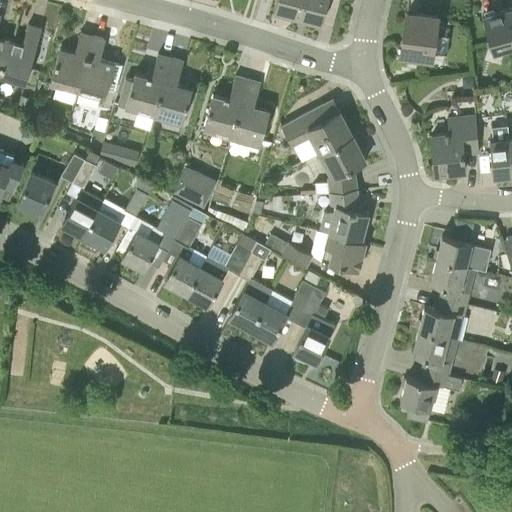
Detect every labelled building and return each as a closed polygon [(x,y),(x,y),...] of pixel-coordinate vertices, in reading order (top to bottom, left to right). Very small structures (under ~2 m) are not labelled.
[(298,16),(301,0),(276,0),(273,10),(275,10),(298,16)] [(301,0),(298,16),(320,22),(320,23),(322,23),(327,0),(301,0)] [(493,54),(511,49),(511,30),(506,10),(483,16),(493,54)] [(407,12),(400,55),(416,58),(418,47),(434,49),(433,52),(446,54),(449,35),(436,33),(438,16),(407,12)] [(0,70),(9,38),(0,35),(0,18),(1,15),(0,14),(0,70)] [(0,70),(0,74),(26,81),(41,27),(28,23),(22,42),(9,38),(0,70)] [(77,90),(92,34),(80,31),(75,50),(60,46),(49,83),(77,90)] [(92,34),(77,90),(105,97),(107,88),(115,90),(122,64),(100,58),(106,38),(92,34)] [(155,112),(171,56),(158,53),(152,76),(135,71),(134,78),(126,76),(119,103),(155,112)] [(155,112),(183,120),(192,87),(177,83),(183,60),(171,56),(155,112)] [(230,134),(246,77),(235,74),(229,97),(213,93),(204,127),(230,134)] [(474,86),(473,75),(462,76),(463,87),(474,86)] [(230,134),(260,143),(269,109),(254,104),(260,81),(246,77),(230,134)] [(18,104),(29,107),(32,97),(21,94),(18,104)] [(353,134),(340,109),(329,115),(322,102),(282,123),(291,142),(309,134),(317,152),(327,148),(327,147),(353,134)] [(463,153),(479,151),(476,115),(455,117),(456,131),(432,133),(435,172),(465,170),(463,153)] [(56,130),(64,133),(67,123),(59,120),(56,130)] [(511,126),(511,127),(511,130),(511,136),(508,137),(508,124),(491,125),(492,139),(490,138),(490,140),(493,175),(495,175),(495,174),(511,172),(511,126)] [(92,139),(102,141),(103,138),(105,131),(95,128),(92,139)] [(330,191),(357,190),(353,165),(365,159),(353,134),(327,147),(327,148),(317,152),(331,177),(329,177),(329,180),(315,181),(316,192),(330,191)] [(100,152),(115,158),(118,143),(103,138),(102,141),(100,152)] [(0,191),(5,180),(15,184),(24,162),(13,158),(14,155),(0,148),(0,191)] [(85,158),(74,151),(61,173),(73,178),(66,191),(68,192),(85,158)] [(62,222),(84,234),(103,200),(102,199),(102,198),(83,188),(96,164),(85,158),(68,192),(76,196),(62,222)] [(172,192),(204,207),(217,179),(185,164),(172,192)] [(30,172),(17,202),(41,212),(54,182),(30,172)] [(137,187),(124,209),(135,215),(147,192),(137,187)] [(329,231),(362,240),(369,212),(360,210),(357,190),(330,191),(331,201),(337,205),(335,209),(323,211),(318,229),(329,231)] [(122,255),(144,268),(158,243),(168,248),(175,236),(187,215),(191,208),(172,198),(149,238),(135,230),(122,255)] [(120,220),(119,220),(123,212),(103,200),(84,234),(105,246),(120,220)] [(248,222),(216,209),(213,215),(244,231),(248,222)] [(187,215),(175,236),(185,242),(189,245),(195,235),(202,223),(187,215)] [(456,230),(472,233),(475,220),(459,217),(456,230)] [(313,254),(322,259),(358,268),(366,241),(362,240),(329,231),(318,229),(318,230),(317,230),(311,253),(313,254)] [(239,273),(257,242),(256,241),(257,238),(242,230),(225,263),(207,254),(201,265),(186,291),(208,304),(228,267),(239,273)] [(271,232),(264,244),(281,253),(288,241),(271,232)] [(491,248),(471,243),(472,241),(442,233),(436,257),(465,266),(466,264),(476,267),(485,269),(491,248)] [(265,259),(271,248),(257,240),(257,242),(239,273),(249,279),(229,315),(251,327),(273,289),(252,277),(263,257),(265,259)] [(281,253),(306,266),(313,254),(311,253),(288,240),(288,241),(281,253)] [(180,253),(165,280),(186,291),(201,265),(180,253)] [(476,267),(466,264),(465,266),(436,257),(430,281),(443,284),(439,297),(467,304),(471,288),(476,267)] [(316,285),(321,275),(308,268),(302,278),(292,299),(273,289),(251,327),(273,339),(285,316),(296,321),(316,285)] [(325,290),(316,285),(296,321),(305,326),(294,350),(316,361),(335,323),(323,317),(328,308),(319,303),(325,290)] [(449,338),(458,341),(458,338),(462,339),(467,316),(464,315),(467,304),(439,297),(437,308),(424,304),(418,331),(449,338)] [(418,331),(412,352),(425,355),(422,367),(449,375),(449,374),(453,361),(443,358),(449,338),(418,331)] [(462,377),(449,374),(449,375),(422,367),(419,379),(406,376),(400,400),(410,402),(407,414),(427,419),(436,384),(446,387),(446,386),(459,389),(462,377)] [(490,380),(501,383),(504,374),(493,370),(490,380)]
